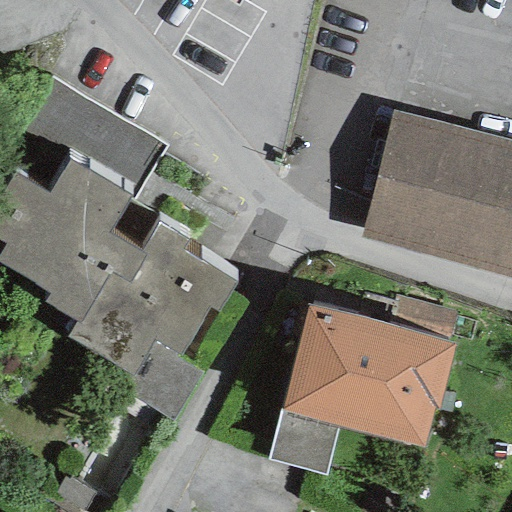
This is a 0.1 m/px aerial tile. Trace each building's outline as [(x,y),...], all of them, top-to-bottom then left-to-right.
[(166,147),(43,73),(0,146),(0,242),(5,246),(0,255),(0,263),(49,293),(43,303),(75,322),(66,337),(131,376),(121,393),(172,423),(202,372),(179,358),(209,309),(218,314),(237,282),(183,250),(188,241),(157,222),(140,250),(108,232),(166,147)] [(511,141),(393,111),(359,239),(511,278),(511,141)] [(448,343),(456,311),(396,294),(387,326),(448,343)] [(387,326),(307,305),(280,409),(339,425),(422,446),(433,407),(437,408),(454,345),(448,343),(387,326)] [(325,475),(339,425),(280,409),(267,461),(325,475)]
